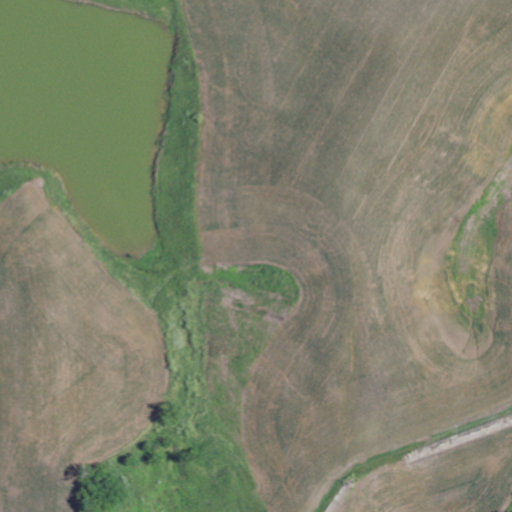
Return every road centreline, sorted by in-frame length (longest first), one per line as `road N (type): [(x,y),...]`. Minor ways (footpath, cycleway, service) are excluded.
road 1 (residential): [(329,501),(336,325),(356,155),(433,52),(511,17)]
road 2 (residential): [(318,511),(350,480),(511,390)]
